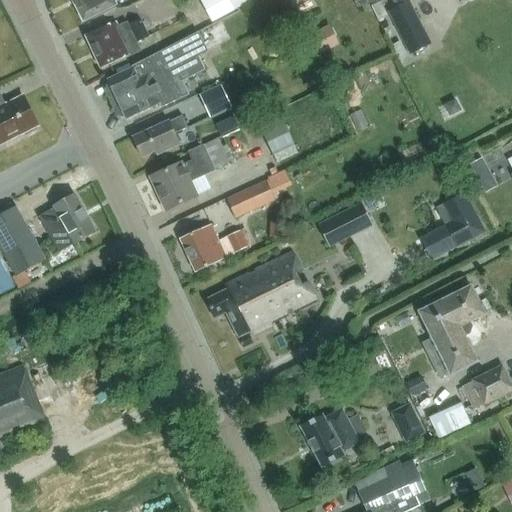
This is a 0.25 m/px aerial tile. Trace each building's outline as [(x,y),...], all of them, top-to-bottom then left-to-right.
[(113,0),(73,0),(84,21),(116,5),(113,0)] [(254,0),(227,0),(233,11),(254,0)] [(365,0),(353,0),(358,9),(368,4),(365,0)] [(407,3),(389,12),(399,33),(417,24),(407,3)] [(141,21),(130,26),(137,41),(138,43),(149,37),(141,21)] [(101,68),(122,59),(122,58),(130,54),(126,46),(137,41),(130,26),(119,30),(116,23),(108,27),(86,37),(101,68)] [(110,79),(108,80),(127,120),(160,104),(162,108),(189,95),(183,82),(206,70),(199,57),(208,52),(199,34),(133,67),(134,69),(110,80),(110,79)] [(352,96),(345,81),(334,86),(341,101),(352,96)] [(220,86),(199,96),(210,119),(231,109),(220,86)] [(0,107),(0,145),(35,128),(20,98),(0,107)] [(455,100),(444,105),(449,116),(450,117),(461,111),(455,100)] [(175,134),(188,128),(182,116),(170,122),(169,121),(133,138),(143,158),(156,151),(158,155),(180,145),(175,134)] [(189,153),(193,161),(183,165),(182,163),(151,178),(167,211),(197,197),(190,182),(215,171),(215,169),(229,162),(218,139),(189,153)] [(491,175),(483,161),(471,168),(479,183),(491,175)] [(266,181),(226,200),(235,219),(275,201),(266,181)] [(466,194),(448,203),(457,220),(446,226),(457,248),(486,233),(466,194)] [(55,208),(40,217),(60,253),(75,244),(76,244),(96,233),(75,195),(54,207),(55,208)] [(374,226),(363,204),(330,220),(341,242),(374,226)] [(45,260),(16,208),(0,216),(0,246),(22,286),(47,272),(41,263),(45,260)] [(217,262),(226,257),(247,247),(240,232),(219,242),(212,226),(203,230),(181,240),(196,272),(217,262)] [(215,318),(226,312),(239,338),(254,330),(255,332),(317,301),(308,283),(303,286),(297,274),(302,271),(293,252),(226,286),(228,290),(207,301),(215,318)] [(0,262),(0,296),(14,289),(0,262)] [(465,336),(469,334),(468,332),(470,327),(472,326),(470,322),(485,314),(471,286),(421,311),(419,312),(451,376),(453,375),(478,362),(465,336)] [(0,438),(45,420),(25,372),(23,366),(7,373),(0,375),(0,438)] [(511,390),(511,386),(502,367),(474,381),(485,404),(511,390)] [(417,378),(406,384),(412,397),(423,391),(417,378)] [(439,439),(472,424),(462,403),(429,418),(439,439)] [(392,414),(407,443),(425,434),(410,405),(392,414)] [(324,466),(344,456),(343,452),(360,443),(357,437),(367,432),(358,416),(348,421),(342,410),(325,419),(323,416),(303,427),(302,427),(301,427),(322,468),(324,467),(324,466)] [(407,511),(420,506),(419,503),(429,498),(410,457),(386,469),(390,479),(360,493),(367,511),(407,511)] [(511,481),(502,486),(511,506),(511,481)]
